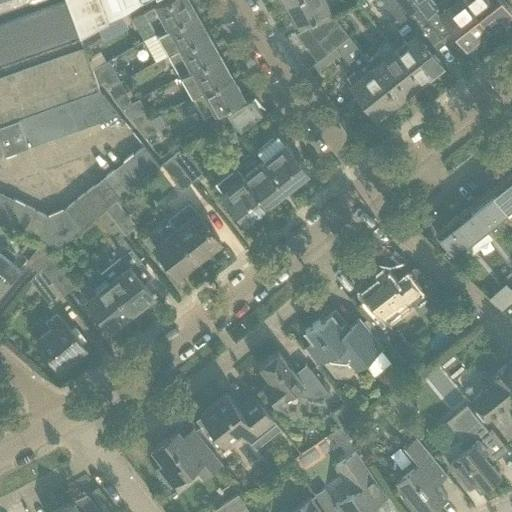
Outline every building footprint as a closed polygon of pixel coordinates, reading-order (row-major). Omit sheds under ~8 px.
[(0,0),(0,18),(51,0),(0,0)] [(51,0),(0,18),(0,62),(79,34),(66,0),(51,0)] [(66,0),(78,33),(96,24),(107,18),(100,0),(66,0)] [(100,0),(107,18),(115,14),(122,10),(142,0),(100,0)] [(164,0),(143,12),(156,34),(195,12),(187,0),(164,0)] [(324,0),(288,0),(286,2),(286,3),(282,5),(288,16),(292,14),(299,25),(329,8),(324,0)] [(381,0),(397,20),(394,22),(398,28),(397,28),(406,40),(394,50),(419,81),(441,64),(427,48),(440,37),(425,18),(410,0),(381,0)] [(433,0),(410,0),(425,18),(440,37),(441,38),(453,28),(466,44),(487,28),(488,29),(488,28),(466,0),(452,0),(449,3),(447,0),(439,7),(433,0)] [(466,0),(488,28),(489,28),(488,27),(509,10),(501,0),(466,0)] [(156,61),(168,54),(181,47),(206,32),(195,12),(156,34),(144,40),(156,61)] [(96,24),(78,33),(79,34),(84,49),(85,48),(121,30),(115,14),(107,18),(96,24)] [(295,34),(307,49),(338,23),(331,14),(295,34)] [(338,23),(307,49),(315,59),(316,61),(327,53),(336,46),(356,71),(346,78),(376,115),(398,98),(368,61),(348,36),(338,23)] [(168,54),(180,75),(218,53),(206,32),(181,47),(168,54)] [(77,98),(89,94),(100,90),(99,88),(85,48),(84,49),(79,34),(0,62),(0,126),(18,120),(30,115),(42,111),(54,107),(65,103),(77,98)] [(378,52),(368,61),(398,98),(419,81),(394,50),(383,59),(378,52)] [(180,75),(192,97),(205,89),(231,75),(218,53),(180,75)] [(108,60),(92,68),(98,84),(104,81),(107,88),(119,81),(108,60)] [(205,89),(192,97),(204,118),(243,96),(231,75),(205,89)] [(119,81),(107,88),(110,94),(114,99),(121,108),(132,102),(119,81)] [(100,90),(89,94),(99,121),(119,114),(100,90)] [(99,121),(89,94),(77,98),(87,125),(99,121)] [(87,125),(77,98),(65,103),(75,130),(87,125)] [(132,102),(121,108),(129,118),(132,116),(138,126),(150,119),(144,109),(138,99),(132,102)] [(251,99),(233,109),(227,112),(235,123),(240,130),(262,113),(251,99)] [(65,103),(54,107),(63,134),(75,130),(65,103)] [(54,107),(42,111),(51,138),(63,134),(54,107)] [(42,111),(30,115),(39,142),(51,138),(42,111)] [(227,112),(206,128),(217,143),(228,134),(225,131),(235,123),(227,112)] [(30,115),(18,120),(28,147),(39,142),(30,115)] [(150,119),(138,126),(145,138),(157,131),(150,119)] [(18,120),(0,126),(0,144),(4,155),(16,151),(28,147),(18,120)] [(278,132),(257,149),(287,186),(308,170),(278,132)] [(134,153),(149,172),(159,165),(143,145),(134,153)] [(182,146),(172,154),(192,179),(202,171),(182,146)] [(257,149),(236,165),(266,203),(287,186),(257,149)] [(124,161),(140,180),(149,172),(134,153),(124,161)] [(192,179),(172,154),(161,163),(181,188),(192,179)] [(114,169),(130,188),(140,180),(124,161),(114,169)] [(266,203),(236,165),(215,182),(245,220),(266,203)] [(104,176),(120,196),(130,188),(114,169),(104,176)] [(489,189),(480,196),(501,223),(502,221),(503,219),(503,217),(503,216),(511,208),(511,170),(492,187),(495,191),(492,193),(489,189)] [(110,204),(116,199),(120,196),(104,176),(95,184),(110,204)] [(105,208),(110,204),(95,184),(85,192),(101,212),(105,208)] [(91,220),(94,217),(101,212),(85,192),(75,200),(91,220)] [(2,193),(0,197),(0,218),(3,220),(14,198),(2,193)] [(501,223),(480,196),(471,203),(475,207),(471,209),(468,206),(437,230),(440,234),(438,236),(453,255),(489,226),(493,230),(499,225),(501,224),(501,223)] [(14,198),(3,220),(15,226),(25,204),(14,198)] [(125,232),(135,224),(116,199),(110,204),(105,208),(125,232)] [(65,208),(81,227),(91,220),(75,200),(65,208)] [(190,202),(169,219),(198,256),(219,239),(190,202)] [(25,204),(15,226),(26,231),(37,209),(25,204)] [(48,215),(38,237),(44,240),(57,245),(58,246),(81,227),(65,208),(48,215)] [(94,217),(114,241),(125,232),(105,208),(101,212),(94,217)] [(37,209),(26,231),(38,237),(48,215),(37,209)] [(156,229),(144,238),(151,247),(154,245),(165,257),(177,273),(198,256),(169,219),(168,220),(161,225),(157,229),(156,229)] [(44,240),(26,261),(37,270),(40,266),(49,255),(57,245),(44,240)] [(113,264),(101,273),(106,279),(114,289),(130,310),(152,293),(148,289),(143,283),(139,278),(131,267),(140,260),(124,240),(115,248),(122,257),(113,264)] [(0,287),(4,283),(6,284),(20,267),(14,263),(19,257),(4,244),(0,248),(0,287)] [(49,255),(40,266),(63,295),(74,286),(49,255)] [(37,270),(31,277),(52,303),(63,295),(40,266),(37,270)] [(442,291),(440,289),(416,266),(406,275),(395,285),(390,279),(392,277),(385,269),(378,275),(380,278),(362,292),(367,298),(357,306),(386,343),(389,340),(383,332),(391,326),(384,317),(395,307),(398,311),(412,301),(420,312),(432,303),(430,300),(442,291)] [(81,289),(80,290),(85,296),(97,311),(109,327),(130,310),(114,289),(106,279),(101,273),(89,283),(81,289)] [(511,290),(505,283),(489,297),(502,309),(511,300),(511,290)] [(37,338),(59,366),(84,347),(56,311),(45,320),(51,327),(37,338)] [(304,348),(317,363),(317,364),(321,361),(332,375),(345,376),(381,347),(358,319),(348,327),(344,322),(340,325),(337,321),(331,321),(331,320),(328,316),(320,322),(318,319),(304,331),(305,332),(302,334),(310,343),(304,348)] [(437,362),(452,380),(466,369),(451,350),(437,362)] [(262,387),(274,403),(278,408),(287,401),(284,398),(294,390),(298,395),(322,398),(329,393),(310,369),(299,378),(291,368),(285,367),(286,362),(278,352),(259,367),(270,381),(262,387)] [(470,402),(473,405),(485,421),(508,402),(511,406),(511,367),(508,363),(489,378),(493,383),(470,402)] [(402,390),(389,401),(397,410),(409,400),(402,390)] [(279,426),(266,410),(253,395),(238,407),(226,393),(201,413),(225,443),(241,430),(254,447),(279,426)] [(331,411),(339,425),(351,418),(342,403),(331,411)] [(448,419),(447,420),(468,446),(448,463),(456,473),(469,489),(475,484),(480,491),(500,474),(489,461),(494,457),(495,459),(507,448),(491,428),(488,430),(479,420),(466,404),(448,419)] [(329,434),(337,444),(349,436),(342,425),(329,434)] [(177,430),(152,450),(162,463),(156,467),(171,485),(194,467),(202,477),(221,463),(193,428),(190,430),(195,434),(186,441),(177,430)] [(407,494),(402,498),(412,511),(417,507),(421,511),(427,511),(447,496),(436,484),(447,475),(416,437),(400,449),(410,462),(414,458),(418,462),(395,480),(407,494)] [(335,504),(340,511),(377,511),(373,506),(386,497),(354,452),(334,465),(353,492),(335,504)] [(277,469),(284,480),(296,472),(289,461),(277,469)] [(238,494),(214,509),(216,511),(250,511),(245,505),(238,494)] [(99,511),(86,495),(57,509),(59,511),(57,511),(99,511)] [(292,511),(319,511),(310,498),(292,510),(292,511)]
